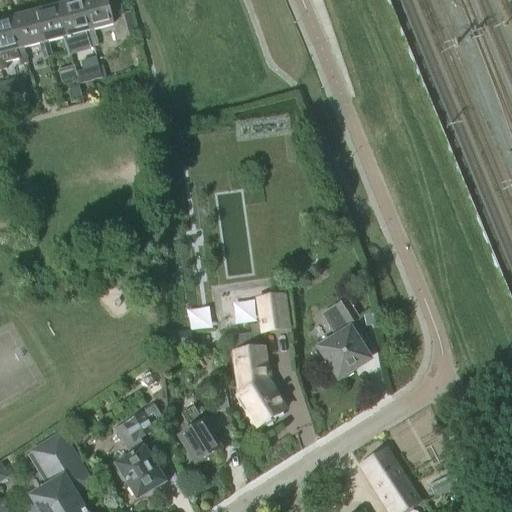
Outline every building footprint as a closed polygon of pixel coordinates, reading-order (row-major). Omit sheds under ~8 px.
[(106,0),(83,0),(81,1),(89,32),(86,33),(90,48),(98,46),(94,31),(113,26),(117,42),(129,39),(119,0),(107,0),(106,0)] [(89,32),(81,1),(58,6),(66,38),(63,39),(67,54),(75,52),(71,37),(86,33),(89,32)] [(58,6),(35,12),(44,44),(40,45),(44,60),(51,58),(47,43),(63,39),(66,38),(58,6)] [(35,12),(12,18),(20,50),(16,51),(19,60),(20,66),(28,64),(24,49),(40,45),(44,44),(35,12)] [(0,71),(5,70),(3,64),(19,60),(16,51),(20,50),(12,18),(0,21),(0,71)] [(75,77),(72,65),(50,71),(53,83),(75,77)] [(98,68),(75,74),(78,84),(100,79),(98,68)] [(15,80),(3,83),(7,97),(19,94),(15,80)] [(243,394),(238,397),(257,428),(261,425),(265,427),(271,423),(273,418),(284,411),(265,380),(259,334),(287,329),(282,298),(258,302),(261,327),(251,328),(256,357),(237,359),(242,392),(243,394)] [(319,350),(320,350),(315,353),(322,365),(327,362),(338,379),(341,378),(343,381),(353,375),(351,371),(368,360),(350,331),(354,328),(352,326),(359,321),(345,299),(321,315),(336,339),(319,350)] [(210,307),(189,310),(192,329),(212,326),(210,307)] [(191,331),(169,334),(171,349),(193,345),(191,331)] [(216,413),(229,410),(224,385),(211,388),(216,413)] [(143,451),(140,447),(137,442),(155,431),(153,427),(163,421),(154,407),(115,431),(131,458),(118,466),(127,481),(135,498),(138,496),(140,499),(151,492),(150,489),(162,482),(162,481),(143,451)] [(212,437),(218,434),(209,419),(208,420),(201,409),(196,413),(193,409),(181,416),(189,431),(178,438),(195,466),(220,451),(212,437)] [(32,498),(33,500),(24,505),(28,511),(85,511),(83,511),(81,511),(71,494),(88,484),(60,437),(34,453),(53,485),(32,498)] [(402,511),(419,502),(406,481),(387,450),(360,467),(368,481),(386,511),(402,511)]
